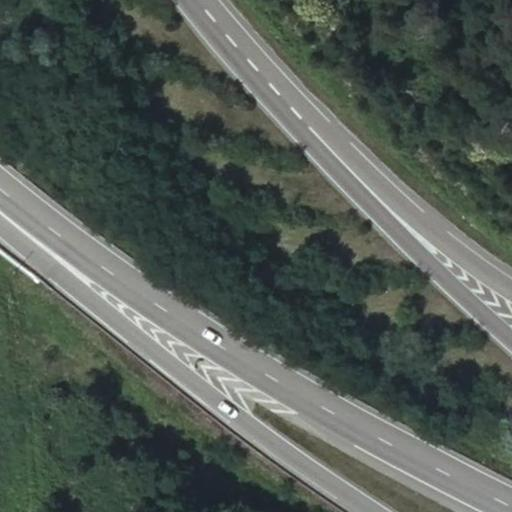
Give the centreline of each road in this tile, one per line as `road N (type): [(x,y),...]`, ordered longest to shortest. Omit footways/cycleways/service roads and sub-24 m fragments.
road 1 (trunk): [(0,188),(219,345),(352,426),(511,506)]
road 2 (trunk): [(0,207),(15,237),(373,511)]
road 3 (trunk): [(511,338),(302,135)]
road 4 (trunk): [(511,288),(377,177),(302,135)]
road 5 (trunk): [(302,135),(188,0)]
